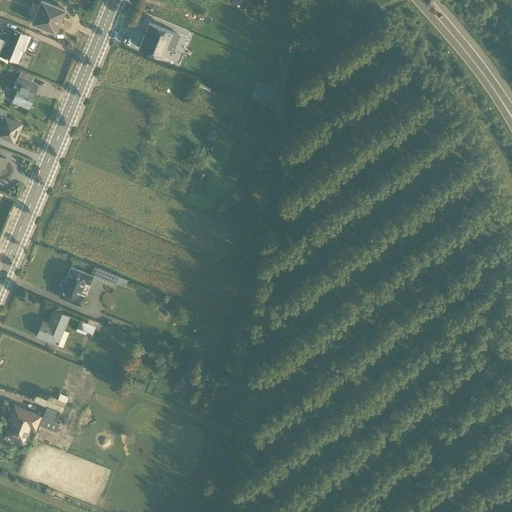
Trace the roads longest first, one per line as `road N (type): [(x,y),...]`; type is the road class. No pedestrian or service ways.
road 1 (track): [(218,511),(298,63),(315,44),(398,0)]
road 2 (secondary): [(114,0),(0,276)]
road 3 (trunk): [(511,116),(422,0)]
